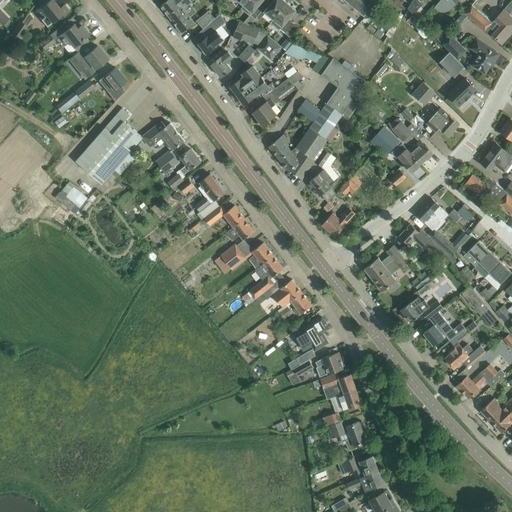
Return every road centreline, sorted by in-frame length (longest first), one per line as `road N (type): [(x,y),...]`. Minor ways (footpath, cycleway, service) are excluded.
road 1 (residential): [(166,91),(345,325),(420,511)]
road 2 (residential): [(335,259),(141,0)]
road 3 (secondary): [(511,485),(442,418),(322,267)]
road 4 (residential): [(335,259),(511,462)]
road 5 (residential): [(335,259),(476,138),(511,72)]
road 6 (secondary): [(322,267),(178,78)]
road 7 (residential): [(86,0),(166,91)]
